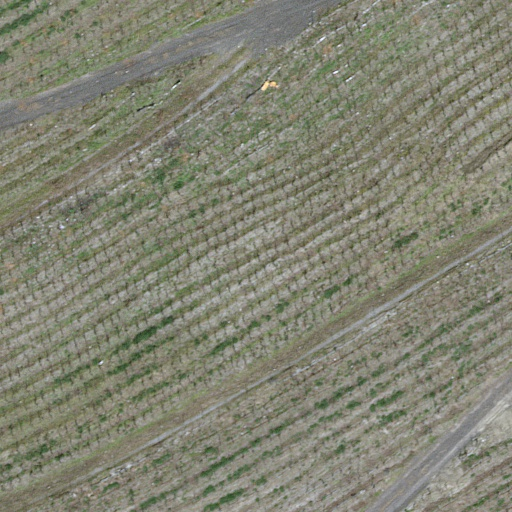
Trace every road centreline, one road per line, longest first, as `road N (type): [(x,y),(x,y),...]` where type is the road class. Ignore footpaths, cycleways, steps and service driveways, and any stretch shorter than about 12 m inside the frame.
road 1 (track): [(511,220),(228,400),(0,507)]
road 2 (track): [(286,16),(48,207),(0,228)]
road 3 (track): [(328,0),(0,127)]
road 4 (track): [(386,511),(511,390)]
